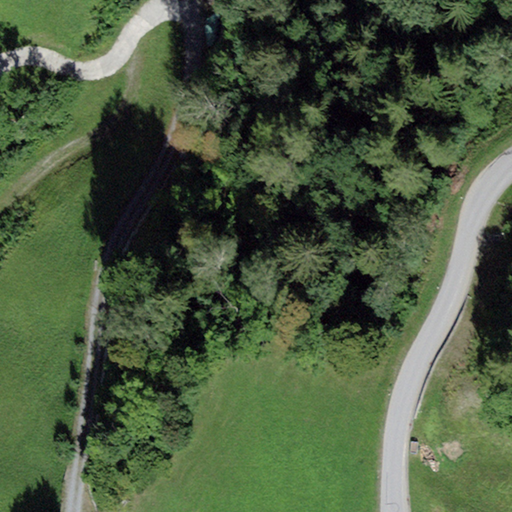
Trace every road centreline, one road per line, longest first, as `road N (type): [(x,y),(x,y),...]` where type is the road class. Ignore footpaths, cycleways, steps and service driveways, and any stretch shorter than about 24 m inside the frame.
road 1 (track): [(84,511),(102,409),(98,348),(128,221),(190,84),(188,0)]
road 2 (unclassified): [(511,167),(486,193),(443,322),(395,422),(397,511)]
road 3 (track): [(169,0),(138,18),(116,69),(0,64)]
